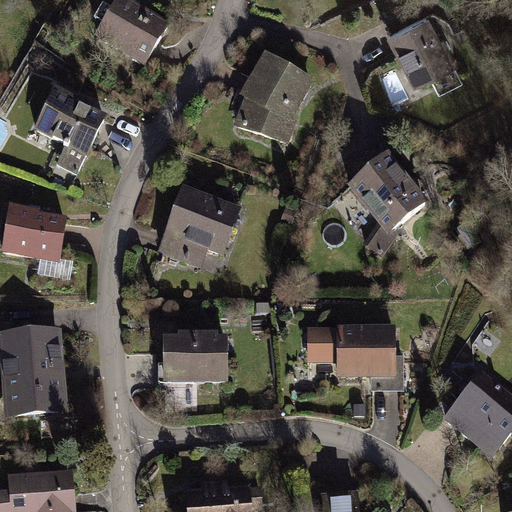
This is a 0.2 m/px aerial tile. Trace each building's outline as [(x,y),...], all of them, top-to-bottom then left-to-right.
[(122,0),(120,0),(99,36),(130,55),(132,50),(149,60),(168,28),(122,0)] [(391,35),(416,84),(455,65),(442,41),(439,42),(427,17),(391,35)] [(311,83),(267,58),(245,98),(257,104),(246,130),(286,144),(294,124),(289,121),(311,83)] [(57,93),(38,132),(66,146),(64,150),(71,153),(73,150),(87,157),(105,121),(80,109),(81,105),(57,93)] [(388,157),(351,188),(390,235),(425,206),(415,193),(416,192),(388,157)] [(184,193),(168,236),(170,236),(163,254),(194,265),(200,247),(224,256),(239,215),(225,210),(225,208),(184,193)] [(12,211),(5,254),(59,263),(66,224),(38,219),(38,215),(12,211)] [(0,344),(3,344),(2,340),(36,337),(35,322),(0,324),(0,344)] [(394,359),(394,333),(310,334),(310,361),(339,361),(339,377),(372,377),(372,390),(404,390),(403,359),(394,359)] [(65,413),(59,335),(36,337),(2,340),(3,344),(9,418),(65,413)] [(166,345),(166,384),(227,383),(226,344),(217,345),(217,339),(180,340),(180,345),(166,345)] [(492,458),(511,433),(511,399),(484,377),(448,422),(492,458)] [(0,511),(72,511),(70,477),(12,481),(14,496),(0,497),(1,501),(0,501),(0,511)] [(249,511),(262,510),(260,491),(190,496),(191,511),(184,511),(249,511)] [(324,500),(324,511),(358,511),(358,497),(324,500)]
